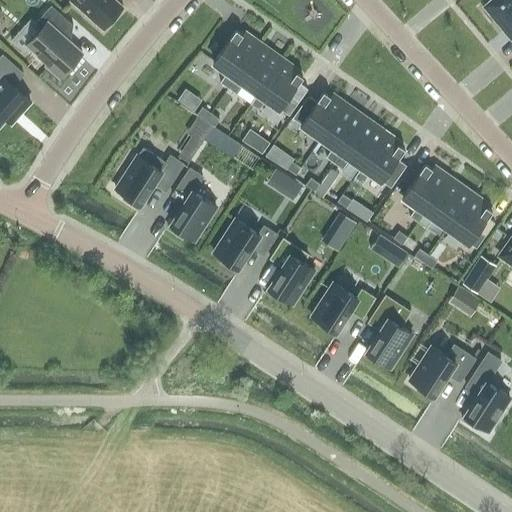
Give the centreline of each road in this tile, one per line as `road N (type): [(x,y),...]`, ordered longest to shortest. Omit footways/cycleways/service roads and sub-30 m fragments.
road 1 (tertiary): [(497,511),(128,270),(23,211)]
road 2 (residential): [(183,0),(79,125),(23,211)]
road 3 (residential): [(367,0),(511,157)]
